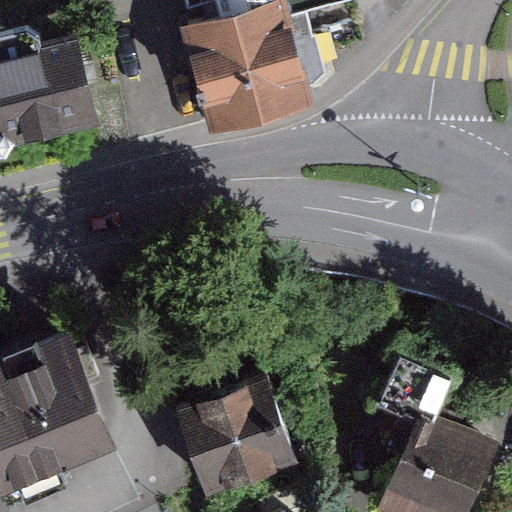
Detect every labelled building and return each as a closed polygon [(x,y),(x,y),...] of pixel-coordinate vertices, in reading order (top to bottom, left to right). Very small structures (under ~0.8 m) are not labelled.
[(204,0),(207,8),(186,15),(217,119),(289,98),(315,69),(296,5),(312,0),(172,0),(174,3),(184,0),(204,0)] [(0,144),(4,145),(12,134),(11,129),(91,110),(73,32),(43,40),(40,28),(28,20),(0,27),(0,144)] [(0,472),(116,426),(70,327),(41,338),(34,317),(3,330),(0,331),(0,472)] [(439,370),(385,349),(355,424),(394,439),(375,487),(439,511),(465,511),(494,438),(423,410),(439,370)] [(266,362),(165,398),(198,489),(299,452),(266,362)]
